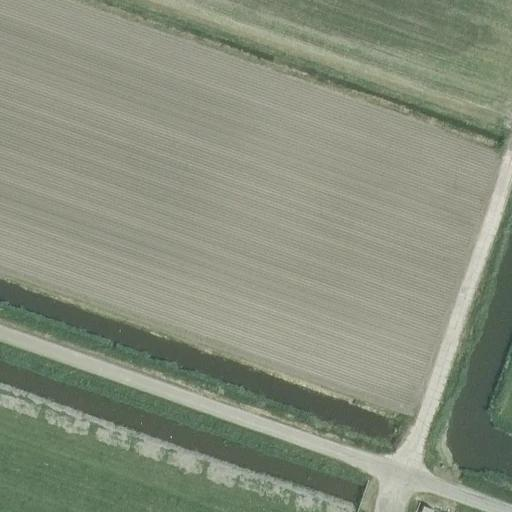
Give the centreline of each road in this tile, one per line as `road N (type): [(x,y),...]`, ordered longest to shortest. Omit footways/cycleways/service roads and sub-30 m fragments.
road 1 (unclassified): [(505,511),(0,334)]
road 2 (track): [(404,476),(511,153)]
